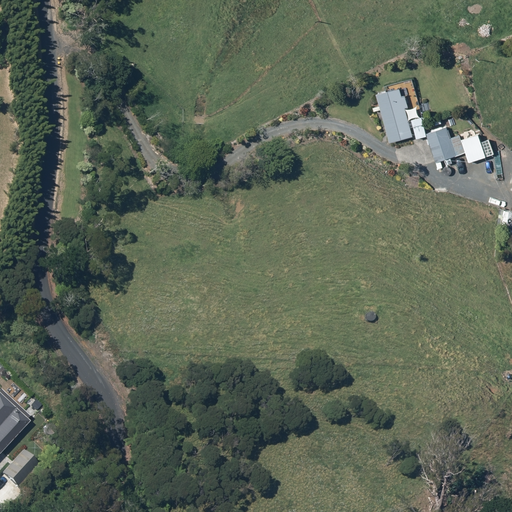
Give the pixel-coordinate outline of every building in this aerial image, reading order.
[(379,94),(391,143),(415,137),(403,88),(379,94)] [(419,139),(429,136),(424,117),(414,119),(419,139)] [(428,132),(437,163),(466,153),(461,135),(452,138),(448,126),(428,132)] [(485,151),(489,181),(497,180),(493,150),(485,151)] [(500,226),(511,228),(511,224),(511,208),(502,207),(500,226)] [(0,451),(28,420),(0,394),(0,451)] [(22,449),(1,472),(17,486),(38,464),(22,449)]
